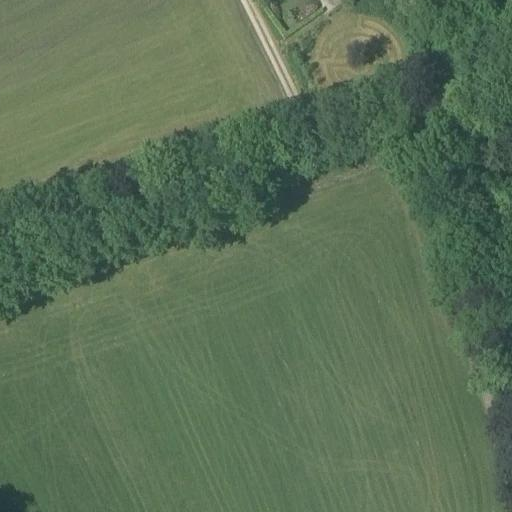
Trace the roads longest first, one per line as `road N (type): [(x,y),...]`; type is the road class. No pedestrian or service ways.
road 1 (unclassified): [(0,268),(455,117)]
road 2 (track): [(314,165),(245,0)]
road 3 (track): [(455,117),(397,0)]
